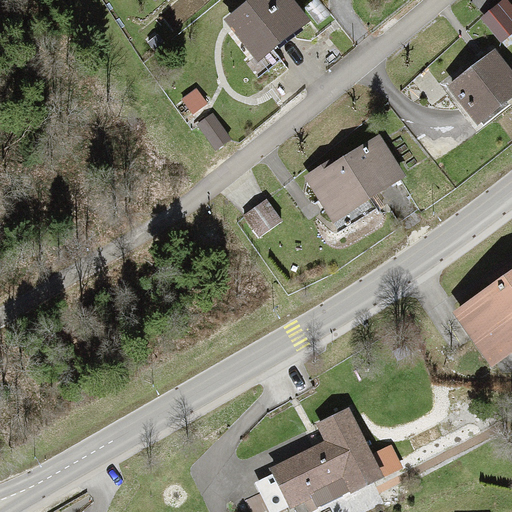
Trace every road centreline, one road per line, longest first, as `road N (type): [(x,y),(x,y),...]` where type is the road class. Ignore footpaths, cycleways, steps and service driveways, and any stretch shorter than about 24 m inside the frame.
road 1 (primary): [(511,190),(346,306),(0,501)]
road 2 (residential): [(436,0),(185,206),(0,318)]
